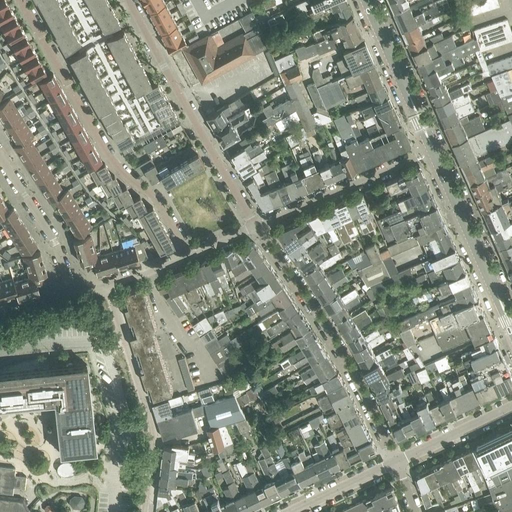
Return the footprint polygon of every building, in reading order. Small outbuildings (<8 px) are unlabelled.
[(0,0),(0,8),(8,4),(5,0),(0,0)] [(57,0),(35,0),(50,26),(60,20),(67,16),(57,0)] [(112,9),(107,0),(99,0),(89,5),(103,32),(110,28),(120,23),(114,13),(112,9)] [(163,0),(144,0),(143,1),(145,5),(148,10),(164,2),(163,0)] [(282,1),(281,0),(262,0),(262,1),(265,8),(282,1)] [(305,0),(295,5),(299,13),(307,9),(305,4),(309,2),(312,8),(320,4),(329,0),(305,0)] [(322,8),(309,13),(311,19),(313,18),(333,10),(348,3),(347,3),(346,0),(329,0),(320,4),(322,8)] [(391,0),(390,1),(394,11),(418,0),(391,0)] [(418,0),(394,11),(403,30),(431,17),(453,8),(448,0),(446,0),(436,4),(434,5),(429,7),(423,10),(421,6),(424,5),(432,1),(434,0),(418,0)] [(478,13),(483,11),(480,0),(474,2),(478,13)] [(483,11),(489,9),(485,0),(481,0),(480,0),(483,11)] [(492,0),(485,0),(489,9),(494,7),(492,0)] [(474,2),(469,4),(472,15),(478,13),(474,2)] [(348,3),(333,10),(333,11),(335,15),(337,21),(352,14),(352,12),(350,8),(349,6),(348,4),(348,3)] [(0,21),(14,14),(8,4),(0,8),(0,21)] [(150,12),(149,13),(154,22),(170,13),(165,4),(150,12)] [(466,16),(472,15),(469,4),(463,6),(466,15),(466,16)] [(200,40),(184,48),(202,81),(267,45),(260,30),(257,21),(256,21),(255,17),(252,11),(238,19),(240,21),(245,31),(224,42),(218,30),(209,35),(201,39),(200,40)] [(256,21),(266,17),(268,16),(267,12),(255,17),(256,21)] [(329,12),(320,16),(322,20),(331,17),(329,12)] [(170,13),(154,22),(159,32),(160,31),(175,23),(170,13)] [(282,13),(267,19),(270,25),(284,19),(282,13)] [(19,24),(14,14),(0,21),(0,23),(5,32),(19,24)] [(337,21),(313,31),(317,41),(325,38),(357,24),(352,14),(337,21)] [(431,17),(403,30),(407,40),(408,41),(423,34),(423,33),(421,29),(434,23),(433,22),(439,19),(437,15),(431,17)] [(462,30),(471,26),(466,16),(466,15),(457,18),(462,30)] [(67,16),(60,20),(50,26),(64,52),(75,46),(81,42),(67,16)] [(297,18),(289,21),(292,28),(300,25),(297,18)] [(505,30),(511,28),(508,18),(502,20),(505,30)] [(500,32),(505,30),(502,20),(496,22),(500,32)] [(500,32),(496,22),(491,24),(494,34),(500,32)] [(24,33),(19,24),(5,32),(10,41),(24,33)] [(303,45),(295,49),(299,59),(305,57),(305,58),(317,52),(318,54),(326,51),(344,43),(362,35),(357,24),(325,38),(317,41),(313,43),(306,46),(303,45)] [(489,36),(494,34),(491,24),(485,26),(489,36)] [(161,33),(160,34),(165,43),(181,34),(176,25),(161,33)] [(489,36),(485,26),(480,28),(483,38),(489,36)] [(478,40),(483,38),(480,28),(474,30),(475,32),(478,40)] [(123,30),(114,35),(106,39),(121,66),(124,64),(125,64),(128,62),(137,57),(131,44),(129,40),(123,30)] [(509,41),(505,30),(500,32),(504,43),(509,41)] [(426,39),(423,34),(408,41),(412,52),(444,37),(442,32),(426,39)] [(504,43),(500,32),(494,34),(498,45),(504,43)] [(30,43),(24,33),(10,41),(16,51),(30,43)] [(165,43),(170,53),(183,46),(187,44),(181,34),(165,43)] [(498,45),(494,34),(489,36),(492,47),(498,45)] [(449,35),(444,37),(412,52),(417,62),(454,46),(449,35)] [(492,47),(489,36),(483,38),(487,49),(492,47)] [(473,38),(454,46),(417,62),(422,73),(438,66),(462,56),(475,50),(480,48),(476,38),(474,39),(473,38)] [(487,49),(483,38),(478,40),(481,49),(481,50),(487,49)] [(347,56),(336,60),(342,75),(342,76),(374,62),(371,55),(368,57),(366,52),(369,51),(367,47),(364,41),(364,40),(342,49),(342,50),(345,55),(346,54),(347,56)] [(35,53),(30,43),(16,51),(21,61),(35,53)] [(481,49),(480,48),(475,50),(480,61),(485,59),(481,50),(481,49)] [(100,75),(85,49),(79,53),(68,59),(83,85),(94,79),(100,75)] [(21,61),(26,71),(41,63),(35,53),(21,61)] [(290,53),(274,60),(279,72),(295,65),(290,53)] [(438,66),(422,73),(427,85),(442,78),(451,74),(449,69),(464,62),(462,56),(438,66)] [(152,85),(151,83),(144,71),(142,67),(137,57),(128,62),(125,64),(124,64),(121,66),(135,93),(144,89),(150,86),(152,85)] [(504,58),(498,60),(502,71),(507,69),(508,69),(504,58)] [(485,59),(480,61),(484,72),(489,69),(487,64),(485,59)] [(498,60),(493,62),(496,73),(502,71),(498,60)] [(328,82),(317,87),(322,98),(379,73),(374,62),(342,76),(342,75),(333,79),(333,80),(330,81),(328,82)] [(493,62),(487,64),(489,69),(491,75),(496,73),(493,62)] [(46,72),(41,63),(26,71),(32,80),(46,72)] [(295,65),(279,72),(284,84),(295,79),(301,76),(298,64),(295,65)] [(511,80),(511,81),(507,69),(502,71),(496,73),(491,75),(493,79),(495,83),(497,88),(500,96),(511,92),(511,80)] [(442,78),(427,85),(431,94),(431,95),(447,88),(447,87),(445,84),(461,76),(459,70),(451,74),(442,78)] [(44,91),(58,83),(53,73),(38,81),(44,91)] [(349,97),(352,96),(383,83),(379,73),(322,98),(325,108),(341,101),(349,97)] [(321,74),(312,77),(314,82),(317,87),(322,77),(321,74)] [(98,111),(99,110),(108,105),(114,102),(100,75),(94,79),(83,85),(98,111)] [(322,77),(317,87),(328,82),(325,76),(322,77)] [(295,79),(284,84),(285,86),(289,96),(298,85),(295,79)] [(156,81),(151,83),(152,85),(150,86),(144,89),(148,97),(154,94),(163,89),(158,80),(156,81)] [(326,109),(326,108),(325,108),(322,98),(317,87),(314,82),(306,85),(315,105),(317,106),(326,109)] [(63,92),(58,83),(44,91),(49,100),(63,92)] [(383,83),(352,96),(354,102),(364,98),(366,103),(373,99),(374,101),(388,95),(383,83)] [(447,88),(431,95),(432,95),(436,104),(462,93),(462,92),(472,88),(470,83),(449,92),(447,89),(447,88)] [(298,85),(289,96),(290,96),(292,101),(300,91),(298,85)] [(490,92),(486,93),(491,104),(494,103),(497,102),(501,99),(500,96),(497,88),(490,92)] [(158,103),(167,98),(163,89),(154,94),(148,97),(152,106),(155,104),(156,104),(158,103)] [(254,90),(245,93),(247,98),(256,94),(254,90)] [(300,91),(292,101),(294,107),(302,97),(300,91)] [(69,102),(63,92),(49,100),(55,110),(69,102)] [(511,92),(500,96),(501,99),(504,105),(511,101),(511,92)] [(464,97),(462,93),(436,104),(440,113),(470,100),(468,95),(464,97)] [(378,110),(392,104),(388,95),(374,101),(361,107),(358,108),(345,113),(349,123),(355,120),(362,117),(378,110)] [(241,96),(206,116),(213,128),(228,119),(225,114),(245,102),(241,96)] [(267,115),(261,119),(265,126),(268,125),(273,122),(274,121),(295,109),(294,107),(292,101),(290,96),(272,107),(269,102),(262,106),(267,115)] [(302,97),(294,107),(295,109),(297,112),(305,102),(302,97)] [(10,98),(0,104),(0,116),(15,107),(10,98)] [(172,107),(167,98),(158,103),(156,104),(155,104),(152,106),(157,115),(160,113),(161,113),(163,112),(172,107)] [(501,99),(497,102),(501,111),(506,110),(504,105),(501,99)] [(474,108),(470,100),(440,113),(445,125),(468,115),(467,113),(475,110),(474,108)] [(74,112),(69,102),(55,110),(60,120),(74,112)] [(117,112),(118,112),(113,104),(115,103),(114,102),(108,105),(99,110),(98,111),(103,120),(117,112)] [(305,102),(297,112),(299,118),(307,108),(305,102)] [(366,127),(370,136),(392,127),(401,123),(392,104),(378,110),(362,117),(366,125),(381,118),(382,120),(366,127)] [(228,119),(213,128),(223,145),(239,135),(233,125),(253,113),(249,106),(228,119)] [(326,109),(317,106),(316,111),(329,116),(326,109)] [(15,107),(0,116),(6,125),(21,116),(15,107)] [(160,113),(157,115),(161,125),(167,121),(177,116),(172,107),(163,112),(161,113),(160,113)] [(307,108),(299,118),(302,124),(310,114),(307,108)] [(26,119),(35,113),(33,109),(27,113),(23,116),(26,119)] [(295,109),(274,121),(280,129),(299,118),(297,112),(295,109)] [(316,111),(310,114),(316,126),(331,119),(329,116),(316,111)] [(80,121),(74,112),(60,120),(65,129),(80,121)] [(108,130),(110,129),(119,123),(125,120),(124,119),(123,120),(118,112),(117,112),(103,120),(108,130)] [(345,113),(334,119),(339,131),(356,170),(402,149),(409,147),(410,144),(404,131),(401,123),(392,127),(370,136),(364,139),(361,141),(358,142),(357,139),(356,136),(354,133),(353,130),(351,127),(349,123),(345,113)] [(310,114),(302,124),(303,127),(305,131),(313,127),(316,126),(310,114)] [(468,115),(445,125),(449,134),(481,120),(479,116),(470,120),(468,115)] [(21,116),(6,125),(11,134),(27,125),(21,116)] [(511,140),(511,123),(510,119),(485,129),(453,143),(462,162),(477,155),(476,154),(492,147),(495,148),(511,140)] [(115,137),(124,132),(130,129),(125,120),(119,123),(110,129),(115,137)] [(485,129),(481,120),(449,134),(453,143),(485,129)] [(85,131),(80,121),(65,129),(71,139),(85,131)] [(273,122),(268,125),(271,130),(276,127),(273,122)] [(180,123),(171,129),(173,133),(178,131),(183,128),(180,123)] [(27,125),(11,134),(17,144),(31,138),(34,136),(27,125)] [(303,127),(285,137),(290,146),(298,142),(306,137),(303,132),(305,131),(303,127)] [(305,131),(303,132),(306,137),(315,133),(313,127),(305,131)] [(130,129),(124,132),(115,137),(119,146),(129,141),(135,138),(130,129)] [(91,141),(85,131),(71,139),(76,149),(91,141)] [(339,158),(346,174),(356,170),(339,131),(332,133),(336,142),(340,151),(342,157),(339,158)] [(162,134),(151,140),(154,146),(165,139),(164,139),(162,134)] [(31,138),(17,144),(18,144),(14,147),(19,155),(35,145),(31,138)] [(82,159),(96,151),(91,141),(76,149),(82,159)] [(331,141),(327,143),(329,149),(328,149),(333,161),(330,162),(329,163),(336,178),(337,178),(346,174),(339,158),(331,141)] [(244,146),(229,155),(233,162),(233,163),(235,165),(250,156),(262,149),(259,143),(252,147),(251,148),(248,143),(244,146)] [(132,144),(122,149),(121,150),(124,154),(134,148),(132,144)] [(193,144),(183,150),(194,168),(204,163),(193,144)] [(35,145),(19,155),(25,165),(41,155),(35,145)] [(492,147),(476,154),(477,155),(477,156),(495,149),(495,148),(492,147)] [(124,154),(128,159),(137,154),(135,149),(134,148),(124,154)] [(318,149),(312,151),(314,155),(319,167),(326,183),(336,178),(329,163),(325,164),(318,149)] [(185,174),(194,168),(183,150),(173,155),(185,174)] [(250,156),(235,165),(235,167),(237,169),(241,176),(260,165),(258,161),(266,156),(263,150),(251,158),(250,156)] [(102,160),(96,151),(82,159),(87,168),(102,160)] [(308,151),(303,153),(318,186),(320,185),(326,183),(319,167),(316,168),(308,151)] [(302,174),(301,175),(307,191),(315,187),(315,188),(318,186),(303,153),(298,155),(306,172),(302,174)] [(466,173),(498,158),(496,153),(479,161),(477,156),(477,155),(462,162),(466,173)] [(41,155),(25,165),(31,174),(47,164),(41,155)] [(175,180),(185,174),(173,155),(164,161),(175,180)] [(150,157),(149,158),(160,176),(165,185),(175,180),(164,161),(155,166),(150,157)] [(160,176),(149,158),(135,167),(134,167),(141,174),(145,172),(151,182),(160,176)] [(500,163),(498,158),(466,173),(471,183),(495,173),(493,167),(500,163)] [(285,200),(291,198),(284,182),(281,183),(275,169),(273,170),(268,160),(265,162),(266,164),(282,202),(285,201),(285,200)] [(292,162),(286,164),(299,194),(302,194),(301,193),(307,191),(300,175),(298,176),(292,162)] [(89,171),(97,184),(112,176),(104,163),(89,171)] [(47,164),(31,174),(37,184),(53,173),(47,164)] [(267,189),(274,205),(280,203),(282,202),(266,164),(261,166),(270,188),(267,189)] [(284,182),(291,198),(296,195),(296,196),(299,194),(286,164),(281,166),(287,181),(284,182)] [(258,168),(242,178),(260,208),(264,209),(274,205),(267,189),(265,184),(260,186),(258,181),(263,179),(258,168)] [(495,173),(471,183),(475,192),(491,186),(495,184),(501,181),(510,177),(506,168),(495,173)] [(418,169),(413,171),(365,192),(369,201),(395,189),(425,177),(424,176),(422,170),(418,169)] [(53,173),(37,184),(43,193),(59,183),(53,173)] [(114,175),(112,176),(97,184),(97,185),(100,184),(107,197),(121,188),(114,175)] [(411,188),(413,193),(429,186),(425,177),(395,189),(398,194),(411,188)] [(491,186),(475,192),(483,210),(501,202),(504,201),(499,190),(509,186),(509,187),(511,186),(511,180),(510,177),(501,181),(495,184),(491,186)] [(65,192),(59,183),(43,193),(49,202),(53,200),(68,190),(65,192)] [(118,207),(133,199),(126,186),(121,188),(107,197),(107,198),(111,195),(118,207)] [(404,208),(433,195),(429,186),(413,193),(400,199),(404,208)] [(53,200),(59,209),(74,199),(68,190),(53,200)] [(357,195),(355,196),(370,230),(375,228),(371,219),(374,217),(370,208),(363,193),(357,195)] [(437,204),(433,195),(404,208),(378,219),(382,228),(408,217),(421,211),(437,204)] [(125,205),(132,217),(147,209),(139,196),(138,196),(135,198),(133,199),(118,207),(119,209),(125,205)] [(352,197),(347,200),(353,215),(357,214),(365,232),(370,230),(355,196),(352,197)] [(59,209),(65,218),(80,208),(74,199),(59,209)] [(339,203),(337,204),(349,233),(350,236),(355,234),(352,226),(356,225),(352,216),(353,215),(347,200),(339,203)] [(501,202),(483,210),(491,229),(511,220),(511,201),(510,203),(509,201),(502,204),(501,202)] [(0,217),(10,211),(9,210),(4,202),(0,203),(0,217)] [(334,205),(328,208),(335,223),(343,243),(352,240),(350,236),(349,233),(337,204),(334,205)] [(444,221),(437,204),(421,211),(408,217),(382,228),(386,237),(387,239),(395,236),(398,241),(444,221)] [(145,228),(160,220),(152,206),(147,209),(132,217),(133,218),(138,215),(145,228)] [(19,217),(13,207),(9,210),(10,211),(0,217),(0,220),(4,226),(19,217)] [(65,218),(71,227),(86,218),(80,208),(65,218)] [(322,210),(320,211),(327,227),(334,240),(336,243),(337,245),(342,242),(339,238),(332,225),(335,223),(328,208),(322,210)] [(317,213),(309,216),(318,230),(321,229),(329,243),(334,240),(327,227),(320,211),(317,212),(317,213)] [(10,236),(25,226),(19,217),(4,226),(10,236)] [(92,226),(86,218),(71,227),(76,236),(92,226)] [(307,220),(305,218),(279,229),(278,229),(277,233),(283,242),(298,231),(296,228),(307,220)] [(153,242),(168,234),(160,220),(145,228),(153,242)] [(511,220),(491,229),(495,238),(511,231),(511,220)] [(402,250),(423,241),(448,230),(444,221),(398,241),(387,246),(389,249),(391,254),(402,250)] [(31,235),(25,226),(10,236),(16,245),(31,235)] [(300,234),(298,231),(283,242),(287,247),(288,249),(315,231),(312,226),(300,234)] [(438,249),(440,254),(456,247),(448,230),(423,241),(429,253),(438,249)] [(318,236),(315,231),(288,249),(290,252),(294,257),(309,247),(307,244),(318,236)] [(511,231),(495,238),(499,247),(511,241),(511,231)] [(176,248),(168,234),(153,242),(160,255),(176,248)] [(22,254),(37,245),(31,235),(16,245),(22,254)] [(73,241),(77,251),(94,246),(91,235),(83,238),(73,241)] [(148,259),(149,259),(146,254),(144,249),(143,247),(140,242),(138,239),(139,239),(138,239),(137,239),(138,242),(134,243),(135,245),(124,249),(129,265),(139,262),(139,260),(147,257),(148,259)] [(244,258),(258,248),(254,242),(255,242),(251,241),(223,254),(228,266),(239,262),(238,261),(244,257),(244,258)] [(294,257),(299,264),(325,246),(322,241),(310,249),(309,247),(294,257)] [(511,241),(499,247),(503,255),(511,251),(511,241)] [(369,251),(374,262),(382,258),(380,253),(375,242),(367,245),(369,251)] [(336,243),(329,246),(333,254),(340,250),(336,243)] [(85,261),(87,270),(97,257),(94,246),(77,251),(80,262),(85,261)] [(325,246),(299,264),(304,271),(324,259),(321,256),(329,251),(325,246)] [(426,270),(459,255),(456,247),(440,254),(422,261),(426,270)] [(244,258),(246,261),(233,268),(236,273),(264,256),(259,248),(258,248),(244,258)] [(118,269),(129,265),(124,249),(113,252),(118,269)] [(389,249),(380,253),(382,258),(391,254),(389,249)] [(324,259),(304,271),(304,272),(311,282),(326,271),(324,268),(337,260),(336,259),(343,255),(340,250),(333,254),(324,259)] [(365,250),(360,252),(360,253),(364,258),(367,265),(374,262),(369,251),(366,252),(365,250)] [(4,251),(2,254),(8,259),(10,255),(4,251)] [(25,266),(43,261),(40,251),(22,256),(25,266)] [(511,251),(503,255),(509,269),(511,267),(511,251)] [(102,255),(108,272),(118,269),(113,252),(102,255)] [(97,257),(87,270),(95,267),(97,275),(108,272),(102,255),(97,257)] [(220,255),(211,259),(218,274),(222,284),(223,287),(226,286),(227,287),(229,286),(223,271),(226,269),(220,255)] [(236,273),(231,277),(233,281),(239,277),(239,279),(254,270),(256,273),(257,274),(271,266),(270,264),(264,256),(236,273)] [(352,257),(347,260),(352,268),(356,265),(355,262),(352,257)] [(429,271),(435,284),(466,271),(460,257),(429,271)] [(363,258),(355,262),(356,265),(359,268),(367,265),(363,258)] [(359,268),(367,281),(369,285),(390,276),(382,258),(374,262),(367,265),(359,268)] [(211,259),(203,262),(216,292),(220,290),(219,286),(222,284),(218,274),(211,259)] [(43,261),(25,266),(29,278),(34,276),(45,283),(42,274),(46,273),(43,261)] [(216,292),(203,262),(193,267),(199,282),(200,282),(204,280),(211,294),(216,292)] [(259,278),(241,289),(244,294),(249,292),(277,274),(271,266),(257,274),(259,278)] [(411,266),(390,276),(369,285),(370,286),(372,290),(374,293),(415,275),(411,266)] [(199,282),(193,267),(183,271),(196,300),(201,298),(195,284),(199,283),(199,282)] [(311,282),(317,291),(346,272),(342,267),(329,276),(326,271),(311,282)] [(183,271),(174,275),(181,290),(185,289),(191,303),(196,300),(183,271)] [(431,290),(413,298),(415,304),(439,293),(470,280),(466,271),(435,284),(429,287),(431,290)] [(349,278),(346,272),(317,291),(322,300),(323,301),(339,291),(338,290),(336,286),(349,278)] [(415,277),(417,283),(427,279),(425,273),(416,277),(415,277)] [(283,283),(277,274),(249,292),(255,300),(283,283)] [(177,292),(181,290),(174,275),(165,279),(172,294),(178,303),(183,310),(188,307),(177,292)] [(24,279),(29,296),(40,293),(37,285),(45,283),(34,276),(29,278),(24,279)] [(1,282),(6,298),(16,295),(11,278),(1,282)] [(11,278),(16,295),(17,295),(18,300),(29,296),(24,279),(14,282),(13,278),(11,278)] [(470,280),(439,293),(442,300),(457,294),(458,296),(474,288),(470,280)] [(259,309),(288,291),(284,284),(283,283),(255,300),(248,305),(245,306),(250,314),(259,309)] [(144,286),(122,293),(128,313),(150,307),(144,286)] [(323,301),(330,311),(357,294),(359,293),(356,287),(342,296),(339,291),(323,301)] [(458,296),(399,322),(403,330),(405,329),(410,327),(478,297),(474,288),(458,296)] [(288,291),(259,309),(262,313),(277,304),(280,307),(293,299),(288,291)] [(166,298),(173,307),(178,303),(172,294),(166,298)] [(361,300),(357,294),(330,311),(335,320),(336,321),(350,312),(347,308),(361,300)] [(478,297),(430,318),(436,332),(484,311),(478,297)] [(280,309),(258,322),(263,330),(265,329),(298,307),(294,300),(293,299),(280,307),(280,309)] [(184,313),(183,310),(178,303),(173,307),(179,316),(184,313)] [(382,306),(388,316),(393,314),(387,303),(382,306)] [(388,316),(382,306),(378,309),(383,319),(388,316)] [(150,307),(128,313),(135,334),(131,335),(132,336),(134,342),(138,356),(160,349),(156,335),(154,329),(157,328),(150,307)] [(298,307),(265,329),(270,336),(290,324),(291,325),(305,317),(304,316),(298,307)] [(223,309),(215,312),(220,322),(227,317),(224,310),(223,309)] [(336,322),(342,331),(369,314),(365,309),(353,317),(350,313),(350,312),(336,321),(336,322)] [(443,350),(474,336),(476,342),(494,334),(484,311),(436,332),(435,333),(443,350)] [(372,320),(369,314),(342,331),(348,340),(362,331),(361,331),(359,327),(372,320)] [(348,340),(354,350),(381,333),(391,327),(394,325),(388,316),(383,319),(387,324),(378,329),(377,328),(365,336),(362,332),(362,331),(348,340)] [(294,329),(271,343),(274,349),(311,326),(305,317),(291,325),(294,329)] [(209,319),(201,324),(206,331),(212,327),(214,326),(209,319)] [(200,335),(206,331),(199,320),(193,325),(200,335)] [(401,335),(394,325),(391,327),(397,338),(401,335)] [(311,326),(274,349),(277,354),(300,340),(302,343),(316,335),(312,328),(311,326)] [(206,331),(200,335),(205,344),(217,336),(212,327),(206,331)] [(403,330),(399,332),(403,339),(408,337),(407,335),(405,329),(403,330)] [(217,336),(205,344),(210,352),(232,339),(228,333),(219,339),(217,336)] [(385,339),(381,333),(354,350),(359,359),(374,350),(374,349),(372,346),(385,339)] [(304,348),(281,362),(284,368),(322,344),(317,336),(316,335),(302,343),(302,345),(304,348)] [(408,337),(403,339),(407,346),(413,343),(410,336),(408,337)] [(462,354),(464,359),(472,355),(473,356),(499,344),(495,336),(470,347),(472,350),(462,354)] [(232,339),(210,352),(215,361),(234,349),(237,347),(232,339)] [(312,362),(327,353),(322,344),(282,369),(285,373),(297,366),(310,358),(312,362)] [(468,369),(503,354),(499,344),(473,356),(472,355),(464,359),(465,360),(457,363),(460,370),(467,367),(468,369)] [(359,359),(364,369),(393,353),(390,348),(377,355),(374,351),(374,350),(359,359)] [(160,349),(138,356),(145,377),(167,370),(160,349)] [(234,349),(215,361),(221,370),(234,362),(232,359),(237,355),(234,349)] [(314,365),(301,373),(304,378),(332,361),(327,353),(312,362),(314,365)] [(393,353),(364,369),(369,379),(385,370),(383,366),(387,364),(389,366),(397,362),(393,353)] [(468,369),(468,370),(472,379),(478,376),(507,363),(503,354),(468,369)] [(418,355),(414,357),(418,362),(421,366),(424,365),(418,355)] [(445,355),(434,360),(439,371),(450,365),(445,355)] [(179,359),(182,369),(188,367),(185,357),(179,359)] [(332,361),(304,378),(306,382),(313,379),(315,382),(337,369),(332,361)] [(221,370),(226,378),(235,373),(232,368),(236,366),(234,362),(221,370)] [(430,362),(424,365),(425,367),(426,367),(427,368),(428,372),(433,370),(430,362)] [(478,376),(472,379),(476,387),(496,378),(496,379),(511,372),(507,363),(478,376)] [(87,364),(0,373),(0,405),(54,400),(60,453),(96,449),(87,364)] [(182,369),(185,380),(191,378),(188,367),(182,369)] [(369,379),(374,388),(394,379),(404,374),(401,367),(387,375),(385,370),(369,379)] [(417,371),(416,371),(419,376),(428,372),(427,368),(426,367),(425,367),(417,371)] [(167,370),(145,377),(151,398),(173,391),(167,370)] [(338,371),(309,387),(311,392),(326,384),(328,389),(343,381),(338,372),(339,372),(338,371)] [(511,373),(511,372),(496,379),(496,378),(476,387),(482,399),(501,390),(511,385),(511,373)] [(463,374),(459,376),(465,390),(472,404),(480,400),(473,386),(470,388),(465,377),(463,374)] [(416,375),(410,378),(413,384),(419,381),(416,375)] [(455,377),(451,379),(464,408),(472,404),(465,390),(462,391),(455,377)] [(189,390),(195,388),(191,378),(185,380),(189,390)] [(394,379),(374,388),(380,400),(399,390),(402,389),(399,384),(397,385),(394,379)] [(453,395),(450,396),(457,411),(464,408),(451,379),(447,381),(453,395)] [(228,381),(222,383),(225,392),(224,393),(225,398),(233,396),(230,390),(228,381)] [(331,393),(318,399),(321,405),(349,391),(343,381),(328,389),(331,393)] [(260,383),(254,386),(258,394),(262,392),(264,391),(260,383)] [(419,383),(413,386),(415,392),(422,389),(419,383)] [(236,384),(231,387),(237,397),(242,394),(240,391),(236,384)] [(254,386),(244,393),(245,395),(247,400),(254,396),(258,394),(254,386)] [(441,401),(448,416),(457,411),(450,396),(446,386),(440,389),(445,399),(441,401)] [(405,388),(402,389),(399,390),(402,396),(408,393),(405,388)] [(263,395),(266,400),(272,396),(270,391),(263,395)] [(349,391),(321,405),(323,410),(336,404),(338,408),(339,408),(354,400),(349,391)] [(431,391),(426,393),(431,405),(430,406),(437,420),(438,420),(448,416),(441,401),(438,394),(434,396),(431,391)] [(212,392),(202,395),(204,401),(204,402),(206,401),(207,404),(215,401),(212,392)] [(182,395),(153,403),(158,419),(173,414),(170,405),(184,401),(182,395)] [(245,395),(235,399),(239,407),(249,402),(247,400),(245,395)] [(424,409),(420,411),(427,425),(437,420),(430,406),(425,395),(419,398),(424,409)] [(173,414),(158,419),(164,438),(177,434),(177,436),(199,430),(194,416),(203,414),(202,410),(207,408),(213,427),(219,425),(225,423),(234,420),(244,417),(240,409),(235,399),(234,397),(233,396),(225,398),(215,401),(207,404),(173,414)] [(269,406),(276,403),(272,396),(266,400),(269,406)] [(391,397),(381,402),(398,439),(407,435),(401,419),(391,397)] [(331,422),(358,410),(354,400),(339,408),(340,411),(328,417),(331,422)] [(404,401),(398,404),(405,417),(401,419),(407,435),(418,430),(406,404),(404,401)] [(418,430),(427,425),(420,411),(418,405),(414,407),(411,402),(406,404),(418,430)] [(273,406),(266,410),(268,415),(275,412),(273,406)] [(347,426),(362,418),(358,410),(331,422),(333,427),(345,422),(347,426)] [(281,411),(269,417),(275,429),(282,425),(279,419),(283,417),(281,412),(281,411)] [(319,420),(317,416),(307,420),(309,423),(310,425),(319,420)] [(244,417),(234,420),(237,427),(240,433),(249,428),(244,417)] [(344,434),(339,436),(341,439),(342,441),(368,429),(363,420),(362,418),(347,426),(348,428),(350,431),(344,434)] [(234,420),(225,423),(228,431),(237,427),(234,420)] [(213,427),(208,428),(211,439),(214,450),(223,446),(225,445),(232,442),(228,431),(225,423),(219,425),(213,427)] [(310,425),(309,423),(300,427),(303,432),(311,428),(310,425)] [(285,431),(282,425),(275,429),(278,435),(285,431)] [(368,429),(342,441),(346,451),(351,449),(349,444),(355,442),(357,446),(372,439),(368,429)] [(488,484),(489,488),(511,476),(511,429),(473,448),(480,464),(483,472),(488,484)] [(332,433),(327,436),(334,451),(342,466),(351,461),(346,451),(342,441),(341,439),(336,441),(332,433)] [(279,438),(273,440),(282,459),(278,461),(292,490),(302,485),(291,462),(279,438)] [(362,456),(377,449),(372,439),(357,446),(362,456)] [(324,441),(319,443),(332,470),(342,466),(334,451),(330,453),(324,441)] [(236,450),(232,442),(223,446),(227,454),(236,450)] [(321,476),(323,475),(332,470),(319,443),(314,445),(320,458),(316,460),(314,460),(311,453),(310,454),(321,476)] [(164,446),(163,455),(163,456),(195,459),(195,454),(189,453),(189,446),(188,446),(173,444),(172,447),(164,446)] [(265,446),(260,449),(261,452),(282,495),(292,490),(278,461),(274,463),(265,446)] [(346,451),(351,461),(362,456),(357,446),(351,449),(346,451)] [(473,448),(463,452),(478,482),(482,480),(476,466),(480,464),(473,448)] [(291,462),(302,485),(311,480),(298,453),(296,449),(291,451),(293,455),(295,459),(291,462)] [(303,451),(298,453),(311,480),(321,476),(310,454),(306,456),(303,451)] [(264,484),(272,499),(273,498),(282,495),(261,452),(258,457),(259,458),(257,459),(268,482),(265,484),(264,484)] [(455,456),(454,457),(461,473),(466,471),(475,490),(480,487),(478,482),(463,452),(459,454),(455,456)] [(163,456),(162,464),(178,466),(185,467),(186,463),(194,465),(195,459),(163,456)] [(220,458),(216,460),(222,471),(223,473),(228,470),(222,457),(220,458)] [(456,476),(461,473),(454,457),(444,462),(443,462),(457,491),(459,494),(462,500),(466,498),(462,489),(463,489),(456,476)] [(248,474),(244,466),(242,460),(237,463),(244,477),(248,474)] [(263,504),(272,499),(264,484),(262,485),(251,462),(244,466),(248,474),(263,504)] [(433,467),(441,483),(446,481),(452,493),(457,491),(443,462),(440,463),(433,467)] [(162,464),(161,473),(192,478),(197,478),(196,474),(193,473),(178,471),(178,466),(162,464)] [(0,465),(0,491),(12,493),(13,486),(24,488),(26,476),(14,474),(15,468),(0,465)] [(426,470),(423,471),(431,487),(438,500),(441,507),(444,506),(441,500),(443,499),(437,485),(441,483),(433,467),(427,470),(426,470)] [(235,481),(230,470),(228,470),(223,473),(224,476),(225,478),(228,485),(235,481)] [(224,476),(223,473),(222,471),(215,474),(218,479),(224,476)] [(438,501),(438,500),(432,503),(426,490),(431,487),(423,471),(421,472),(417,474),(416,478),(428,511),(441,507),(438,501)] [(176,488),(177,481),(192,483),(192,478),(161,473),(159,483),(160,483),(160,486),(159,486),(171,487),(176,488)] [(244,477),(243,477),(250,491),(246,492),(245,493),(252,509),(263,504),(248,474),(244,477)] [(511,476),(489,488),(491,492),(495,504),(497,511),(499,511),(511,507),(511,476)] [(199,491),(208,492),(207,489),(202,479),(201,479),(199,491)] [(235,481),(228,485),(229,486),(241,511),(245,511),(252,509),(245,493),(242,495),(235,481)] [(172,494),(171,491),(171,487),(159,486),(158,493),(172,494)] [(212,486),(207,489),(208,492),(218,511),(229,511),(225,502),(221,504),(212,486)] [(241,511),(229,486),(224,489),(230,500),(225,502),(229,511),(241,511)] [(379,493),(384,504),(398,499),(393,486),(379,493)] [(183,491),(181,489),(176,488),(171,487),(171,491),(172,494),(173,496),(183,491)] [(206,511),(205,511),(218,511),(208,492),(199,491),(197,491),(196,491),(199,498),(203,497),(209,510),(206,511)] [(491,492),(477,497),(481,508),(495,504),(491,492)] [(174,498),(173,496),(172,494),(158,493),(158,498),(161,498),(163,503),(174,498)] [(371,508),(384,504),(379,493),(366,499),(371,508)] [(29,511),(29,510),(28,509),(22,508),(23,498),(0,495),(0,511),(29,511)] [(74,495),(70,499),(69,503),(72,507),(80,508),(84,505),(84,500),(81,496),(74,495)] [(190,496),(187,497),(189,503),(193,511),(205,511),(206,511),(204,511),(201,511),(195,499),(194,499),(194,497),(190,496)] [(371,508),(366,499),(340,511),(361,511),(362,511),(364,511),(364,510),(371,508)] [(384,511),(398,511),(402,511),(402,509),(398,499),(384,504),(371,508),(364,510),(364,511),(377,511),(384,510),(384,511)] [(185,511),(193,511),(189,503),(183,506),(185,511)]
